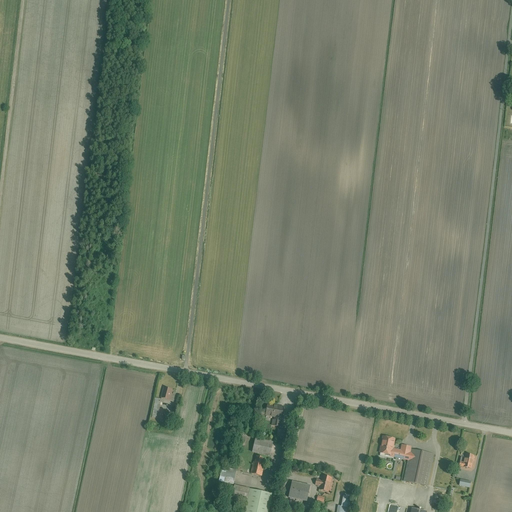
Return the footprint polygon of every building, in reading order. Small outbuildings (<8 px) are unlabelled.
[(163,388),(161,400),(170,402),(173,390),(163,388)] [(270,404),(268,417),(275,419),(273,427),(278,428),(280,420),(282,420),(285,407),(270,404)] [(246,425),(244,433),(251,435),(253,427),(246,425)] [(411,451),(411,453),(394,449),(396,439),(383,437),(379,454),(389,456),(389,458),(409,462),(405,483),(428,487),(434,456),(411,451)] [(257,440),(254,454),(271,458),(274,444),(257,440)] [(466,456),(465,459),(462,459),(460,467),(464,468),(464,469),(474,471),(476,458),(466,456)] [(254,457),(250,474),(262,477),(266,460),(254,457)] [(321,488),(320,492),(330,495),(334,481),(324,478),(323,482),(316,480),(314,486),(321,488)] [(458,478),(456,489),(473,493),(475,482),(458,478)] [(296,483),(292,499),(308,503),(312,487),(296,483)] [(246,511),(270,511),(273,496),(250,492),(246,511)] [(319,496),(317,502),(324,504),(326,498),(319,496)] [(343,497),(339,511),(348,511),(351,498),(343,497)]
